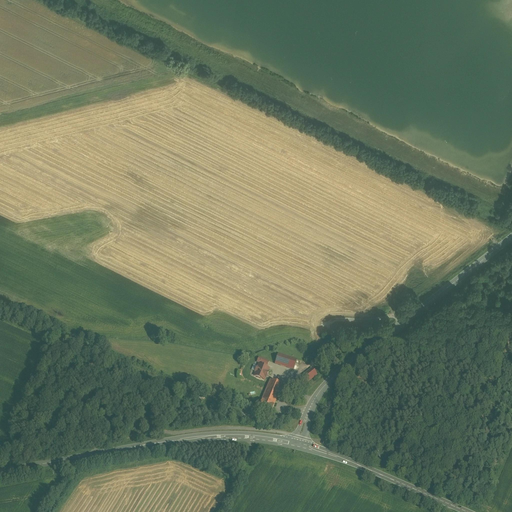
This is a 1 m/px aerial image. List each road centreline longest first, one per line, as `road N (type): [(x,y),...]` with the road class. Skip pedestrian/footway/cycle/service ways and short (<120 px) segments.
road 1 (primary): [(315,397),(511,236)]
road 2 (primary): [(0,472),(162,442)]
road 3 (primary): [(293,441),(218,433),(162,442)]
road 4 (primary): [(162,442),(234,438),(291,446)]
road 5 (secondary): [(351,462),(465,511)]
